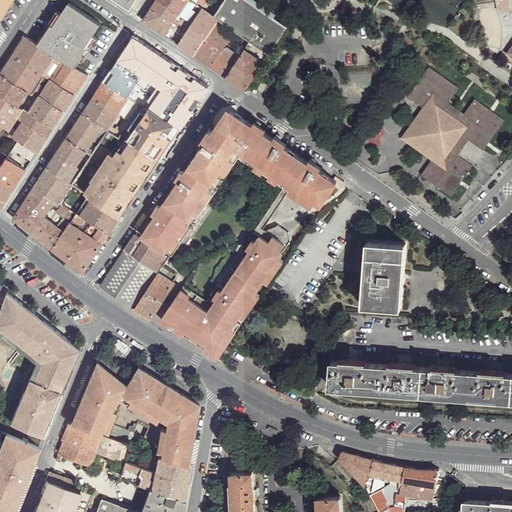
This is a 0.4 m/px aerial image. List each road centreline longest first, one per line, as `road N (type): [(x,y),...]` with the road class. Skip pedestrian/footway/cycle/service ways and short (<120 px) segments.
road 1 (residential): [(221,82),(511,283)]
road 2 (residential): [(221,82),(85,290)]
road 3 (residential): [(129,24),(1,225)]
road 4 (secondary): [(442,452),(348,434),(223,379)]
road 5 (residential): [(108,306),(43,461)]
road 6 (unknown): [(511,348),(374,342)]
road 7 (secondary): [(223,379),(108,306)]
road 8 (residential): [(223,379),(194,511)]
